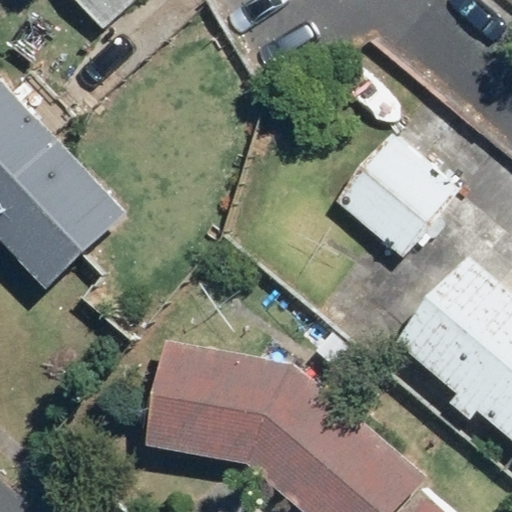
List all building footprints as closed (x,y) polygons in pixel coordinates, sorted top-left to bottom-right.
[(76,0),(101,25),(126,0),(76,0)] [(0,86),(0,237),(47,285),(123,210),(0,86)] [(343,205),(408,257),(457,197),(391,144),(343,205)] [(511,295),(473,263),(409,339),(511,423),(511,295)] [(299,365),(178,351),(166,452),(248,462),(309,511),(394,511),(427,472),(300,368),(300,367),(299,365)] [(447,511),(422,492),(405,511),(447,511)]
